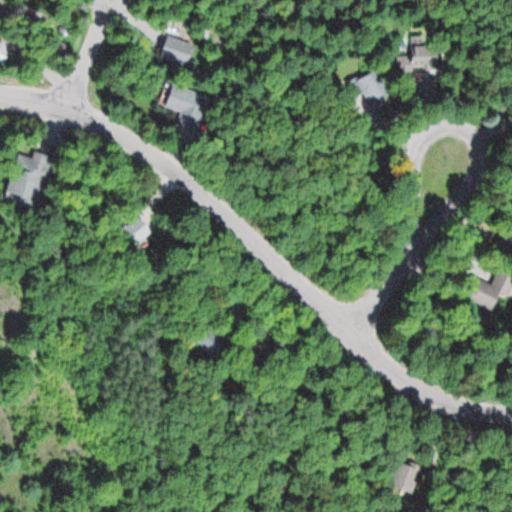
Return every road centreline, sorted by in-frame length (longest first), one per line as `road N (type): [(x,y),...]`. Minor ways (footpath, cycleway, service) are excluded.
road 1 (residential): [(511,413),(430,394),(384,366),(139,147),(60,106),(0,95)]
road 2 (residential): [(347,329),(396,262),(478,176),(480,141),(469,125),(422,132),(410,146),(404,173),(417,239)]
road 3 (residential): [(60,106),(101,18),(122,0),(101,18)]
